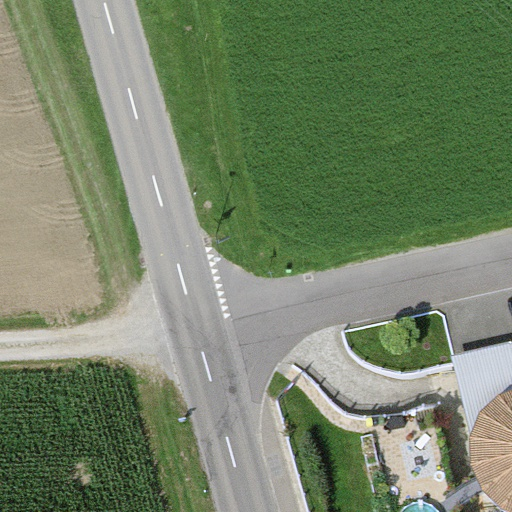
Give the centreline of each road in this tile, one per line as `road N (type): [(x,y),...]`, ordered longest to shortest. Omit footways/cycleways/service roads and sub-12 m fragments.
road 1 (tertiary): [(204,334),(109,0)]
road 2 (unclassified): [(511,269),(204,334)]
road 3 (track): [(204,334),(0,350)]
road 4 (tertiary): [(252,511),(204,334)]
